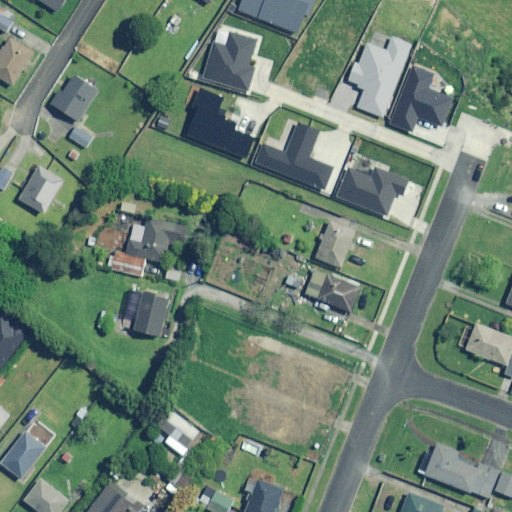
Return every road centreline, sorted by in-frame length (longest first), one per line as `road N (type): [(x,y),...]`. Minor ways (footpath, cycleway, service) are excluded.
road 1 (residential): [(474,153),(388,372)]
road 2 (residential): [(388,372),(330,511)]
road 3 (residential): [(93,0),(23,124)]
road 4 (residential): [(388,372),(511,416)]
